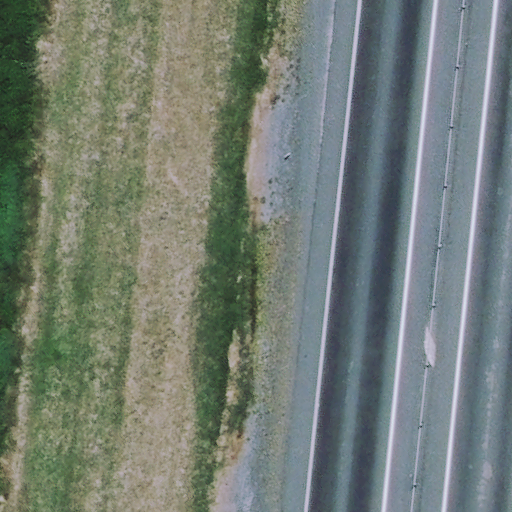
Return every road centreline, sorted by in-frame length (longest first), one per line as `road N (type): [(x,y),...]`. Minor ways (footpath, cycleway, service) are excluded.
road 1 (primary): [(354,511),(408,0)]
road 2 (primary): [(511,315),(494,511)]
